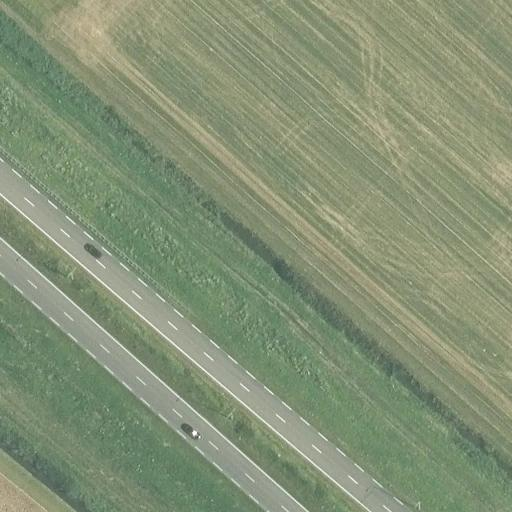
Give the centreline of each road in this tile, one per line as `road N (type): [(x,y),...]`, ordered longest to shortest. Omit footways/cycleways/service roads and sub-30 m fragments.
road 1 (primary): [(388,511),(0,169)]
road 2 (primary): [(0,257),(289,511)]
